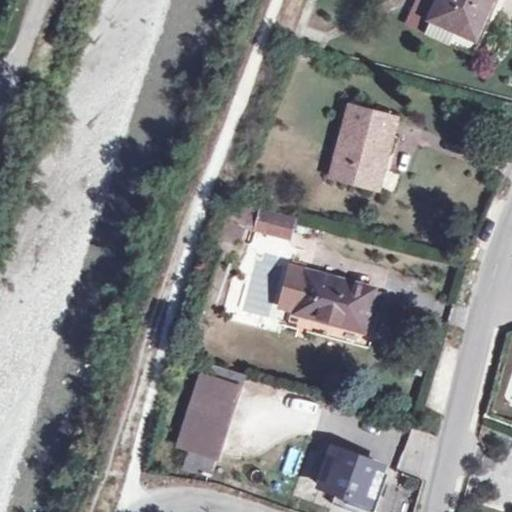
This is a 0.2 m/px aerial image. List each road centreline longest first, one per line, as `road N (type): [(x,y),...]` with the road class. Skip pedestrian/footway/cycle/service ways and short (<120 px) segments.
road 1 (track): [(278,0),(212,175),(140,426),(131,467),(136,511)]
road 2 (residential): [(438,511),(489,285)]
